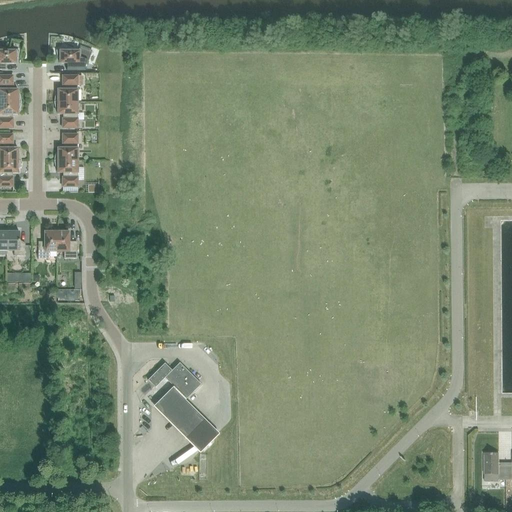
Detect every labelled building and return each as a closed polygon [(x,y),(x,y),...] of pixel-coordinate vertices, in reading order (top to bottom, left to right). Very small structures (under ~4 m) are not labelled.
[(80,48),(79,51),(64,51),(63,50),(56,51),(57,59),(59,59),(59,64),(68,64),(68,67),(67,67),(67,70),(66,70),(66,71),(85,71),(88,64),(87,63),(92,52),(80,47),(80,48)] [(11,50),(11,51),(0,51),(0,70),(1,70),(1,64),(15,64),(15,59),(17,59),(18,51),(11,50)] [(0,102),(20,102),(19,95),(17,95),(17,90),(10,90),(9,86),(12,86),(12,76),(0,76),(0,102)] [(54,102),(77,102),(77,76),(62,76),(62,86),(65,86),(65,90),(57,90),(57,95),(55,95),(54,102)] [(17,110),(19,110),(20,102),(0,102),(0,128),(12,129),(12,119),(10,119),(10,115),(17,115),(17,110)] [(54,102),(55,110),(57,110),(57,115),(65,115),(65,119),(62,119),(62,129),(77,129),(77,102),(54,102)] [(0,161),(20,161),(19,154),(17,154),(17,149),(10,149),(10,145),(12,145),(12,135),(0,135),(0,161)] [(54,161),(77,161),(77,135),(62,135),(62,144),(65,144),(65,149),(57,149),(57,154),(55,154),(54,161)] [(0,187),(12,187),(12,178),(10,178),(10,173),(17,173),(17,168),(19,168),(20,161),(0,161),(0,187)] [(54,161),(55,168),(57,168),(57,173),(65,173),(65,178),(62,178),(62,187),(77,187),(77,161),(54,161)] [(47,192),(60,191),(59,181),(47,182),(47,192)] [(6,229),(6,251),(13,251),(13,257),(25,257),(25,244),(19,244),(19,232),(15,232),(15,231),(6,229)] [(49,252),(56,252),(56,229),(49,231),(49,232),(44,232),(44,247),(38,247),(38,259),(49,259),(49,252)] [(56,229),(56,252),(63,252),(63,259),(77,259),(77,246),(69,246),(69,232),(63,232),(63,231),(56,229)] [(155,388),(164,378),(186,400),(200,385),(179,363),(171,371),(167,367),(164,364),(147,381),(150,384),(155,388)] [(172,388),(153,407),(198,452),(217,433),(172,388)] [(505,480),(505,463),(498,463),(498,454),(484,454),(484,474),(498,474),(498,480),(505,480)]
